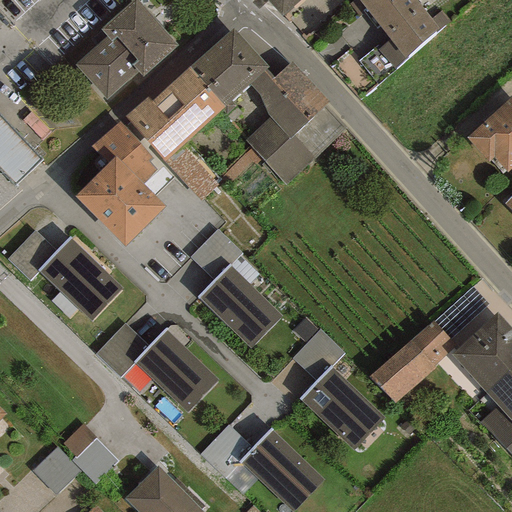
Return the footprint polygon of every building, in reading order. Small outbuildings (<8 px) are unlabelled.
[(143,76),(177,46),(135,0),(101,30),(108,37),(76,65),(106,99),(138,71),(143,76)] [(267,0),(282,17),(300,0),(267,0)] [(436,33),(450,22),(441,12),(431,19),(415,0),(353,0),(348,5),(359,17),(366,10),(389,39),(378,50),(394,69),(435,32),(436,33)] [(233,29),(189,67),(225,106),(249,84),(266,69),(268,67),(233,29)] [(273,77),(266,69),(249,84),(260,96),(267,115),(270,117),(244,140),(264,161),(292,135),(329,102),(291,62),(273,77)] [(182,145),(225,106),(189,67),(150,102),(148,99),(127,117),(163,161),(182,145)] [(506,172),(511,166),(511,95),(465,138),(488,163),(494,158),(506,172)] [(0,171),(14,186),(42,160),(0,114),(0,171)] [(152,159),(120,122),(90,146),(107,165),(74,197),(124,247),(165,207),(143,185),(156,170),(149,162),(152,159)] [(314,159),(292,135),(264,161),(285,185),(314,159)] [(218,185),(182,145),(163,161),(199,201),(218,185)] [(229,264),(229,265),(239,255),(241,253),(217,229),(190,257),(213,280),(229,264)] [(39,272),(57,252),(34,230),(6,260),(30,281),(39,272)] [(91,321),(122,288),(70,239),(57,252),(39,272),(91,321)] [(229,265),(249,284),(259,274),(239,255),(229,265)] [(213,280),(196,297),(249,350),(282,316),(249,284),(229,265),(229,264),(213,280)] [(485,392),(511,367),(511,328),(497,312),(450,355),(485,392)] [(305,317),(291,332),(305,345),(319,331),(305,317)] [(432,319),(369,377),(394,404),(435,368),(433,366),(456,345),(432,319)] [(133,362),(148,346),(125,324),(95,354),(119,378),(134,363),(133,362)] [(148,346),(133,362),(134,363),(186,413),(217,380),(165,328),(148,346)] [(291,358),(315,381),(330,366),(331,367),(344,354),(319,330),(319,331),(305,345),(291,358)] [(331,367),(330,366),(315,381),(298,399),(353,450),(384,418),(331,367)] [(511,367),(485,392),(499,407),(482,422),(511,455),(511,367)] [(76,458),(95,439),(82,425),(62,444),(74,457),(76,458)] [(238,462),(251,448),(227,425),(199,455),(224,479),(240,463),(238,462)] [(251,448),(238,462),(240,463),(257,480),(291,511),(293,511),(324,480),(270,429),(251,448)] [(95,485),(117,462),(95,439),(76,458),(74,457),(71,460),(95,485)] [(55,496),(80,472),(56,447),(31,471),(55,496)] [(242,496),(257,480),(240,463),(224,479),(242,496)] [(136,511),(201,511),(158,468),(153,472),(151,470),(123,499),(136,511)]
